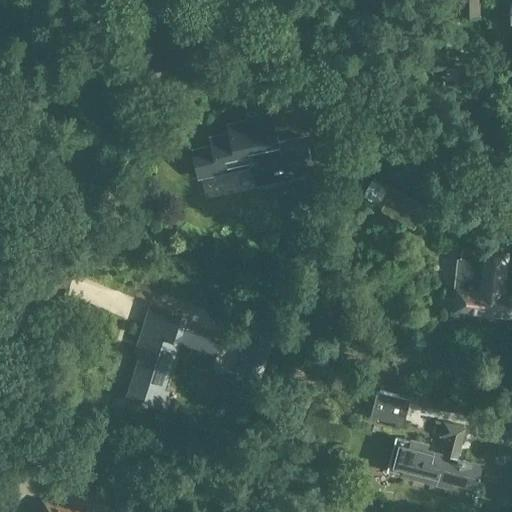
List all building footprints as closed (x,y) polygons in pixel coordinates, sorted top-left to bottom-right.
[(457,0),(457,15),(479,15),(479,0),(457,0)] [(511,0),(497,0),(498,22),(509,22),(510,57),(511,57),(511,0)] [(311,173),(303,137),(277,143),(270,114),(255,117),(255,119),(227,125),(229,134),(210,138),(212,147),(192,151),(198,178),(256,165),(260,185),(311,173)] [(394,187),(381,209),(413,228),(426,206),(394,187)] [(511,296),(501,296),(505,253),(485,252),(485,250),(465,249),(461,252),(461,259),(457,259),(454,291),(456,291),(454,313),(511,317),(511,296)] [(145,344),(127,399),(164,411),(170,392),(163,389),(175,353),(210,365),(217,343),(176,330),(181,316),(152,306),(140,342),(145,344)] [(238,371),(257,377),(270,339),(250,332),(238,371)] [(325,384),(365,395),(366,396),(370,383),(329,371),(325,384)] [(369,417),(403,425),(409,400),(398,397),(399,394),(380,389),(379,392),(376,391),(369,417)] [(437,436),(447,438),(443,453),(427,448),(428,443),(410,439),(409,441),(395,438),(387,470),(402,474),(401,476),(451,489),(452,484),(475,489),(481,466),(456,460),(463,429),(440,423),(437,436)] [(72,511),(44,503),(41,511),(72,511)]
